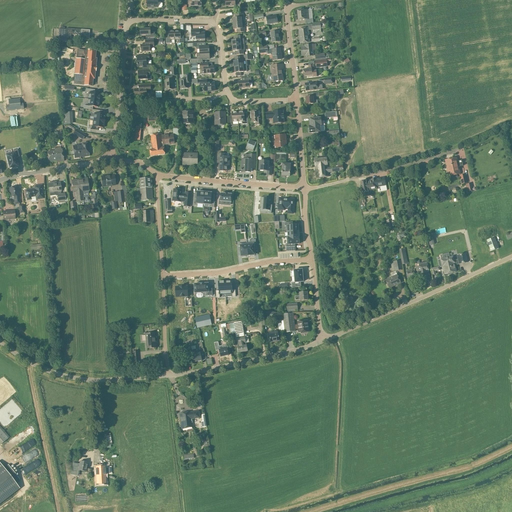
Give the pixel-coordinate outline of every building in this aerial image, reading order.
[(161,3),(158,3),(157,0),(146,0),(147,3),(146,3),(146,4),(146,6),(146,7),(147,7),(148,7),(148,8),(148,9),(151,9),(152,8),(152,7),(158,8),(158,7),(161,7),(162,6),(162,4),(161,3)] [(308,10),(304,10),(297,11),(298,21),(305,20),(305,19),(309,19),(308,10)] [(235,15),(236,18),(232,18),(233,24),(244,23),(243,14),(235,15)] [(270,16),(266,17),(267,25),(278,23),(276,15),(270,17),(270,16)] [(245,32),(244,23),(233,24),(233,30),(237,29),(237,32),(245,32)] [(88,30),(81,30),(66,28),(66,29),(59,29),(58,37),(71,38),(71,35),(81,35),(81,40),(89,40),(90,30),(88,30)] [(299,40),(300,41),(300,43),(309,42),(307,28),(299,29),(300,37),(299,38),(299,40)] [(150,29),(140,29),(141,35),(146,35),(148,35),(148,38),(155,38),(154,32),(150,32),(150,29)] [(198,30),(191,30),(192,37),(196,37),(196,40),(205,39),(205,33),(200,33),(198,33),(198,30)] [(169,31),(169,40),(166,40),(166,43),(172,43),(172,40),(175,40),(174,31),(169,31)] [(184,39),(181,39),(180,31),(174,31),(175,40),(178,39),(178,43),(182,43),(182,47),(184,46),(184,43),(184,39)] [(280,42),(279,31),(271,32),(272,42),(280,42)] [(233,36),(234,40),(232,40),(232,46),(244,45),(244,39),(242,39),(242,35),(233,36)] [(141,52),(150,51),(150,47),(154,47),(154,39),(145,40),(145,45),(141,45),(141,52)] [(193,44),(188,44),(188,47),(193,47),(196,47),(196,48),(197,49),(200,49),(200,53),(209,53),(209,48),(209,46),(199,46),(199,43),(193,44)] [(244,45),(232,46),(233,51),(235,51),(235,55),(244,54),(243,51),(245,50),(244,45)] [(280,49),(273,49),(272,45),(267,46),(259,47),(259,54),(267,53),(268,54),(272,54),(273,60),(280,60),(279,53),(281,53),(280,49)] [(301,48),(302,56),(306,55),(306,56),(313,56),(312,50),(315,50),(315,45),(305,46),(305,47),(301,48)] [(87,51),(77,50),(76,59),(74,74),(75,74),(74,84),(84,85),(84,86),(92,87),(93,79),(94,79),(95,71),(95,72),(96,67),(96,59),(95,59),(96,51),(87,50),(87,51)] [(146,60),(149,60),(149,55),(141,56),(141,59),(137,59),(138,67),(143,67),(143,69),(152,68),(152,64),(147,64),(146,60)] [(234,61),(233,61),(234,67),(246,66),(247,66),(247,60),(244,60),(243,60),(240,60),(240,57),(234,57),(234,61)] [(316,68),(327,67),(326,59),(316,60),(316,68)] [(308,62),(309,69),(304,70),(304,77),(308,76),(308,78),(313,77),(317,77),(316,71),(314,71),(313,65),(314,65),(314,62),(308,62)] [(214,66),(209,67),(208,63),(200,64),(200,70),(201,74),(214,73),(214,66)] [(273,82),(283,81),(282,73),(283,73),(282,65),(271,66),(273,82)] [(247,71),(246,66),(234,67),(235,73),(236,73),(236,76),(241,76),(241,72),(244,72),(247,71)] [(142,73),(138,74),(138,80),(147,79),(147,76),(150,76),(150,70),(141,71),(142,73)] [(181,89),(188,88),(188,83),(191,83),(190,75),(184,75),(184,79),(180,79),(181,89)] [(240,81),(238,82),(239,88),(249,87),(249,83),(251,83),(251,77),(245,78),(245,80),(245,81),(243,81),(240,81)] [(173,80),(172,80),(166,80),(166,84),(164,84),(164,88),(165,88),(166,88),(166,89),(173,89),(173,80)] [(212,92),(212,91),(215,91),(215,82),(207,83),(207,80),(200,80),(200,87),(204,87),(205,91),(209,91),(210,92),(212,92)] [(317,82),(305,84),(306,91),(318,89),(317,82)] [(147,91),(151,91),(150,85),(142,86),(142,89),(139,89),(135,89),(135,97),(147,96),(147,91)] [(88,99),(99,101),(100,94),(94,93),(95,90),(86,89),(85,92),(89,93),(88,99)] [(6,111),(24,109),(23,104),(20,104),(19,99),(8,100),(9,106),(6,106),(6,111)] [(98,108),(99,101),(88,99),(87,106),(84,106),(83,109),(92,110),(93,107),(98,108)] [(148,119),(157,118),(157,110),(149,110),(149,108),(146,108),(146,110),(140,110),(140,116),(148,116),(148,119)] [(100,111),(92,110),(92,114),(94,114),(94,120),(104,122),(105,118),(104,118),(105,115),(99,114),(100,111)] [(190,125),(191,124),(193,124),(193,111),(183,112),(183,124),(185,124),(186,125),(190,125)] [(273,113),(266,113),(266,119),(273,119),(273,123),(276,123),(276,124),(281,124),(281,123),(283,123),(283,119),(283,115),(283,111),(273,112),(273,113)] [(222,126),(223,125),(225,125),(225,112),(215,113),(215,125),(218,125),(218,126),(222,126)] [(232,112),(232,119),(229,119),(229,125),(232,125),(232,122),(238,122),(238,112),(232,112)] [(244,112),(238,112),(238,122),(242,121),(242,124),(247,124),(247,117),(244,117),(244,112)] [(262,125),(262,117),(259,117),(259,112),(251,112),(251,122),(256,122),(256,125),(262,125)] [(309,126),(321,125),(321,118),(310,119),(310,126),(309,126)] [(94,120),(93,127),(90,126),(90,130),(97,131),(98,128),(103,128),(104,125),(104,122),(94,120)] [(321,125),(309,126),(310,129),(309,129),(309,133),(310,133),(321,133),(320,125),(321,125)] [(151,144),(152,149),(150,150),(151,156),(165,154),(164,148),(164,145),(163,145),(162,136),(162,134),(150,135),(150,136),(151,136),(151,144)] [(173,135),(162,136),(163,145),(164,145),(174,144),(173,135)] [(275,148),(286,147),(285,135),(274,136),(275,148)] [(249,140),(246,149),(254,151),(256,141),(249,140)] [(81,145),(80,145),(81,157),(89,156),(87,143),(81,144),(81,145)] [(81,157),(80,145),(73,146),(75,158),(81,157)] [(6,155),(9,168),(12,167),(13,168),(17,167),(17,166),(15,158),(19,157),(17,149),(13,150),(14,154),(6,155)] [(47,152),(48,162),(64,160),(62,150),(47,152)] [(229,154),(225,154),(218,153),(217,167),(218,167),(218,171),(228,171),(228,167),(229,167),(229,157),(229,154)] [(190,154),(190,165),(197,166),(198,154),(190,154)] [(244,154),(244,159),(242,159),(241,172),(251,173),(251,166),(255,166),(255,155),(249,154),(249,155),(244,154)] [(328,167),(328,165),(327,158),(314,159),(315,167),(316,178),(320,178),(326,177),(329,177),(329,173),(343,171),(342,162),(332,163),(333,167),(328,167)] [(447,169),(458,167),(456,158),(445,160),(447,169)] [(268,167),(269,162),(260,161),(259,170),(268,171),(267,175),(271,175),(272,167),(268,167)] [(282,169),(282,176),(282,177),(283,177),(285,178),(285,177),(285,176),(290,176),(290,174),(292,174),(292,170),(292,166),(291,165),(291,164),(282,163),(282,167),(282,169)] [(460,174),(458,167),(447,169),(449,177),(460,174)] [(101,177),(102,187),(115,185),(114,175),(101,177)] [(371,180),(366,181),(367,186),(368,187),(369,191),(371,191),(378,189),(377,187),(379,187),(378,183),(381,183),(381,185),(385,184),(384,175),(375,177),(375,179),(371,180)] [(140,179),(140,188),(140,189),(141,196),(141,201),(153,200),(152,188),(152,187),(151,178),(140,179)] [(80,190),(83,189),(83,191),(89,191),(87,179),(79,180),(80,190)] [(80,190),(79,180),(72,181),(73,193),(75,192),(76,202),(77,202),(77,205),(84,204),(83,201),(84,201),(82,191),(83,191),(83,189),(80,190)] [(367,186),(366,181),(360,182),(362,193),(363,196),(366,195),(366,196),(371,195),(371,191),(369,191),(368,187),(367,186)] [(61,194),(60,191),(61,191),(60,183),(53,184),(53,183),(48,184),(49,193),(50,196),(57,195),(58,202),(59,202),(59,203),(65,202),(68,201),(67,194),(65,194),(65,193),(61,194)] [(34,189),(25,190),(26,198),(27,200),(31,200),(31,197),(35,197),(36,200),(44,199),(42,185),(34,186),(34,189)] [(18,187),(9,188),(10,197),(14,196),(14,204),(19,204),(19,194),(18,194),(18,187)] [(182,190),(174,189),(173,201),(181,202),(185,202),(184,206),(190,207),(191,194),(186,193),(186,194),(182,194),(182,190)] [(117,192),(118,203),(124,203),(124,207),(128,207),(127,201),(128,201),(127,193),(123,193),(123,191),(117,192)] [(204,205),(205,191),(201,191),(201,192),(198,192),(197,199),(194,198),(193,205),(197,206),(197,204),(204,205)] [(209,192),(205,191),(204,205),(210,206),(210,207),(214,207),(215,200),(211,200),(212,193),(209,193),(209,192)] [(231,195),(228,194),(225,194),(221,194),(221,199),(219,199),(219,205),(223,205),(223,202),(231,202),(231,200),(232,200),(232,196),(231,196),(231,195),(232,195),(231,195)] [(260,201),(260,209),(266,210),(265,213),(271,213),(272,205),(271,205),(271,198),(267,197),(267,198),(264,198),(264,201),(260,201)] [(293,214),(294,199),(287,199),(287,200),(284,199),(279,198),(278,210),(285,210),(285,207),(288,208),(288,213),(290,213),(290,214),(293,214)] [(15,210),(3,212),(3,220),(15,219),(15,210)] [(142,223),(154,222),(154,211),(142,211),(142,223)] [(392,227),(391,220),(386,221),(388,228),(384,229),(384,230),(394,228),(393,227),(392,227)] [(286,226),(286,232),(299,231),(298,225),(293,225),(293,222),(285,223),(285,226),(286,226)] [(235,230),(242,230),(242,232),(246,232),(246,224),(235,224),(235,230)] [(478,238),(480,242),(470,245),(474,256),(490,250),(490,252),(498,249),(492,233),(478,238)] [(286,248),(294,247),(294,245),(295,245),(300,244),(299,237),(287,238),(287,244),(286,244),(286,248)] [(252,243),(247,243),(248,256),(250,255),(250,256),(254,256),(254,255),(255,255),(254,249),(256,249),(255,240),(251,240),(252,243)] [(246,256),(248,256),(247,243),(238,244),(238,251),(240,251),(241,257),(242,256),(242,257),(246,257),(246,256)] [(458,260),(459,265),(468,263),(466,253),(457,255),(458,260)] [(439,267),(442,266),(449,264),(450,267),(455,266),(459,265),(458,260),(454,261),(453,257),(440,260),(438,260),(439,267)] [(402,270),(400,260),(393,262),(395,272),(402,270)] [(419,282),(430,280),(427,264),(427,265),(426,262),(419,263),(419,266),(416,267),(419,282)] [(456,272),(455,266),(450,267),(449,264),(442,266),(443,266),(445,275),(456,272)] [(295,282),(291,282),(291,288),(301,287),(300,282),(303,282),(302,270),(294,271),(295,282)] [(397,275),(385,280),(389,288),(401,283),(397,275)] [(233,281),(228,282),(228,292),(233,292),(233,297),(237,297),(237,289),(233,290),(233,281)] [(228,293),(227,282),(221,282),(222,290),(217,290),(217,298),(221,298),(221,293),(228,293)] [(194,284),(195,293),(203,293),(208,293),(208,296),(212,295),(212,289),(208,289),(208,283),(194,284)] [(185,290),(185,285),(174,286),(175,293),(183,293),(183,301),(189,300),(189,290),(185,290)] [(299,293),(300,296),(295,296),(295,300),(300,300),(300,301),(308,300),(307,292),(299,293)] [(297,303),(286,304),(287,310),(284,310),(284,313),(298,312),(297,309),(298,309),(297,303)] [(298,325),(295,325),(293,313),(282,315),(285,333),(295,332),(295,329),(299,329),(299,333),(309,332),(307,320),(298,322),(298,325)] [(212,325),(210,317),(195,320),(197,328),(212,325)] [(270,318),(261,320),(262,326),(271,324),(271,321),(278,323),(280,331),(283,330),(281,321),(270,318)] [(234,323),(235,329),(231,329),(232,339),(233,345),(238,344),(238,347),(239,353),(248,351),(246,345),(246,343),(243,326),(246,325),(247,324),(247,322),(245,321),(242,321),(234,323)] [(278,331),(269,333),(271,343),(280,341),(278,331)] [(147,348),(157,348),(157,341),(156,341),(155,333),(146,334),(147,348)] [(223,346),(224,349),(219,350),(221,357),(228,355),(227,348),(228,348),(227,345),(223,346)] [(200,353),(197,353),(196,349),(192,350),(193,354),(192,354),(194,362),(202,361),(200,353)] [(199,416),(198,411),(180,414),(182,429),(193,427),(191,417),(199,416)] [(9,438),(4,431),(0,426),(0,444),(1,445),(9,438)] [(19,454),(37,443),(34,439),(16,450),(19,454)] [(22,464),(39,453),(36,448),(19,459),(22,464)] [(26,474),(41,463),(38,458),(23,469),(26,474)] [(91,469),(86,468),(87,463),(80,461),(79,464),(78,470),(85,472),(85,473),(90,474),(91,469)] [(72,462),(70,475),(76,476),(77,476),(78,470),(79,464),(75,463),(72,462)] [(0,503),(19,489),(15,484),(20,480),(16,476),(8,465),(3,468),(3,467),(3,468),(0,463),(0,503)] [(105,467),(95,468),(96,476),(96,483),(106,482),(105,467)]
